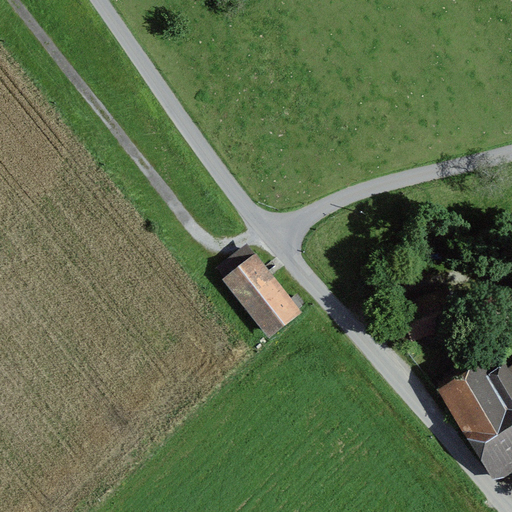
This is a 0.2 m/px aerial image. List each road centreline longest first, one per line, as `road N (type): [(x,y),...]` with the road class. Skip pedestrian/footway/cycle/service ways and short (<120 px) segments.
road 1 (unclassified): [(280,239),(511,508)]
road 2 (unclassified): [(101,0),(280,239)]
road 3 (unclassified): [(280,239),(316,211),(373,185),(511,153)]
